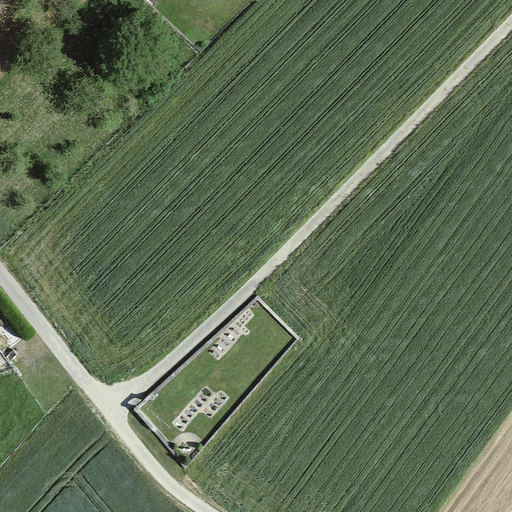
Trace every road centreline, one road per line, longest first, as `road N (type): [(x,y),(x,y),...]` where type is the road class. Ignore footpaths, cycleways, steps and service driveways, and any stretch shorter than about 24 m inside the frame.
road 1 (track): [(110,406),(193,340),(511,19)]
road 2 (track): [(209,511),(151,467),(110,406)]
